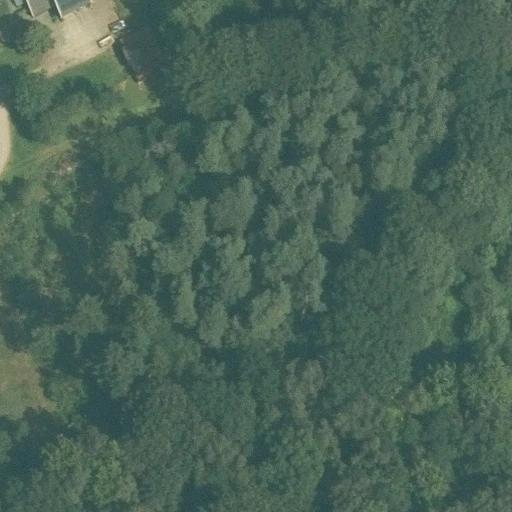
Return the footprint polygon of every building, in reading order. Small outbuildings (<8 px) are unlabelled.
[(26,4),(23,0),(11,0),(16,9),(26,4)] [(86,0),(23,0),(33,19),(54,8),(61,23),(91,8),(86,0)] [(0,40),(2,46),(13,41),(7,30),(0,33),(0,40)] [(167,73),(149,30),(131,38),(119,43),(123,53),(121,54),(131,76),(133,75),(134,76),(138,86),(167,73)] [(96,38),(81,43),(90,76),(105,72),(96,38)] [(160,81),(145,87),(151,102),(166,96),(160,81)]
